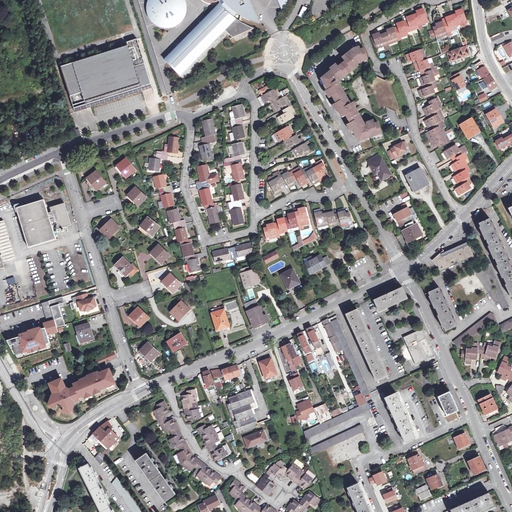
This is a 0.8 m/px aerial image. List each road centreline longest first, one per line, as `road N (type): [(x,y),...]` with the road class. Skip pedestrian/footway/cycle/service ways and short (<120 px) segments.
road 1 (residential): [(429,0),(364,36),(376,65),(403,80),(418,143),(447,197),(466,213)]
road 2 (tertiary): [(402,269),(279,333),(164,380)]
road 3 (residential): [(402,269),(511,505)]
road 4 (residential): [(164,380),(209,462),(272,501),(288,488)]
road 5 (residential): [(191,117),(185,187),(204,237),(248,231),(254,217)]
road 6 (residential): [(246,90),(269,68),(293,73),(354,184)]
road 7 (residential): [(63,151),(171,115),(191,117)]
road 8 (residential): [(254,217),(255,104),(246,90)]
